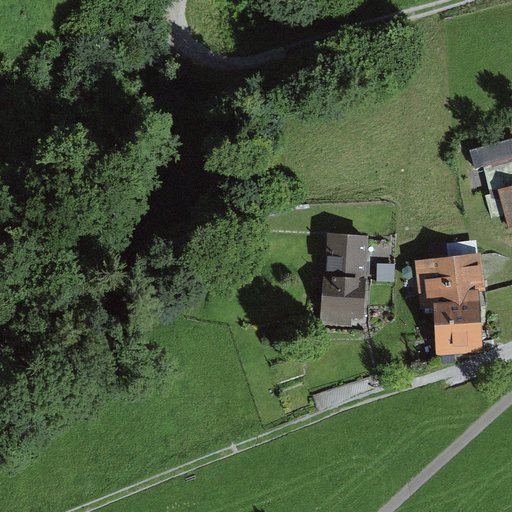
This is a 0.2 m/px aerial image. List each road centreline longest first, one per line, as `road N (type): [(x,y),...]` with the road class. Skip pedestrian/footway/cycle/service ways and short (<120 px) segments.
road 1 (track): [(511,348),(79,511)]
road 2 (track): [(460,0),(218,65),(195,52),(183,32),(182,0)]
